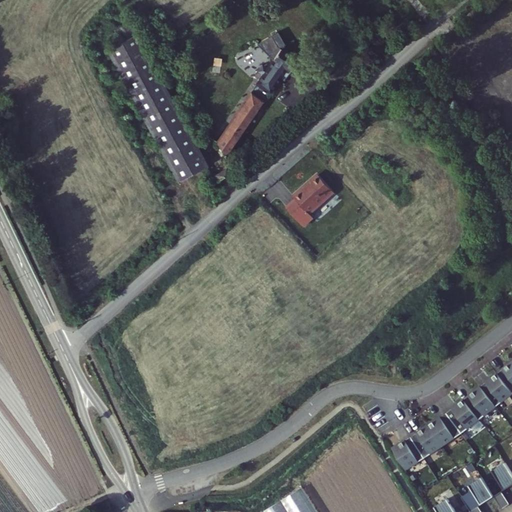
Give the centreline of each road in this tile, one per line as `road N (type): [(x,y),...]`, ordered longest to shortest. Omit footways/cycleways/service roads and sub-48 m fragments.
road 1 (residential): [(465,0),(63,350)]
road 2 (residential): [(134,490),(242,457),(337,390),(401,394),(430,387),(511,323)]
road 3 (tertiary): [(63,350),(97,449),(128,493)]
road 4 (tertiary): [(134,490),(110,421),(63,350)]
road 5 (tertiary): [(63,350),(0,219)]
